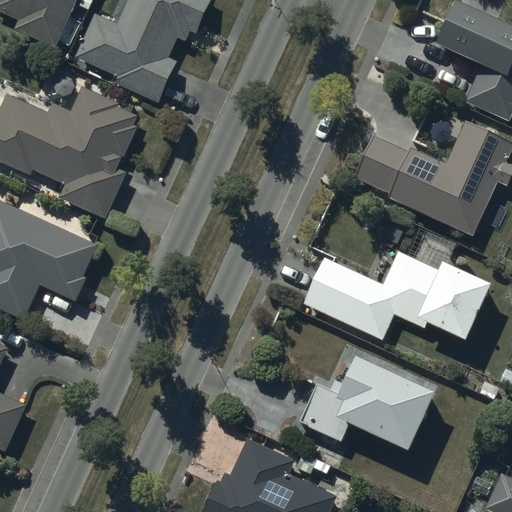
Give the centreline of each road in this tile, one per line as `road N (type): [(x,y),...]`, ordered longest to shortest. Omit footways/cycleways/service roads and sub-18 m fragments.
road 1 (tertiary): [(58,511),(292,0)]
road 2 (tertiary): [(358,0),(126,511)]
